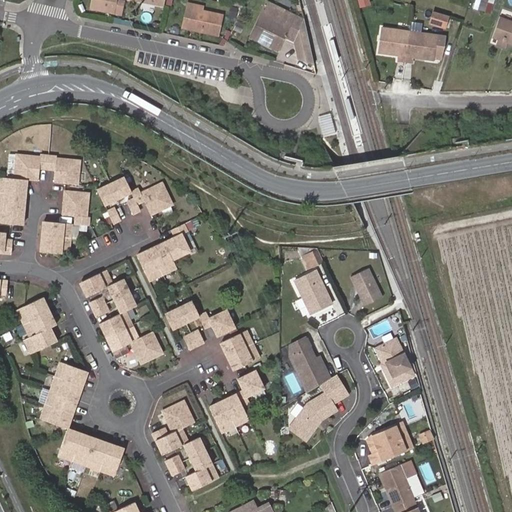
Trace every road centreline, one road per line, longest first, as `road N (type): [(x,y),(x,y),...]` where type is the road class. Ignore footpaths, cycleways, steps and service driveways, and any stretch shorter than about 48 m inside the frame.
road 1 (secondary): [(511,161),(298,190),(256,176),(106,91),(35,91)]
road 2 (residential): [(40,24),(246,70)]
road 3 (residential): [(363,511),(341,445),(364,401),(354,352)]
road 4 (residential): [(246,70),(297,79),(310,92),(308,118),(294,128),(263,118)]
